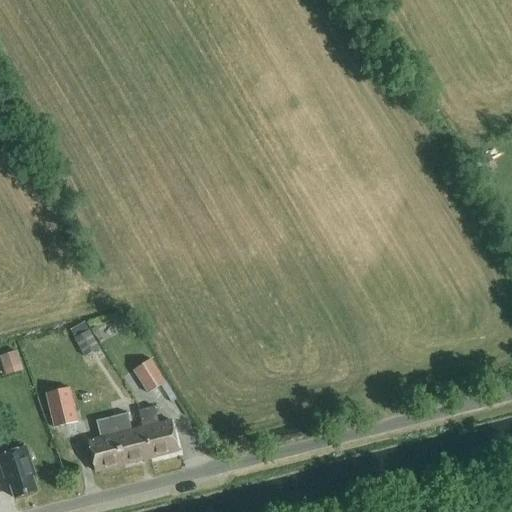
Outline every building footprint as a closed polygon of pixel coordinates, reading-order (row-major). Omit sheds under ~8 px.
[(99,349),(89,331),(74,340),(84,358),(99,349)] [(23,371),(16,351),(0,356),(0,359),(6,377),(23,371)] [(165,384),(150,360),(133,371),(147,394),(165,384)] [(78,423),(70,389),(45,394),(53,429),(78,423)] [(142,429),(150,460),(178,453),(171,422),(159,425),(155,408),(138,412),(142,429)] [(150,460),(142,429),(132,431),(127,414),(112,418),(124,466),(150,460)] [(96,473),(124,466),(112,418),(96,422),(100,439),(88,442),(96,473)] [(0,465),(6,483),(8,482),(14,499),(37,492),(32,475),(34,474),(26,449),(11,454),(6,438),(0,439),(0,465)]
